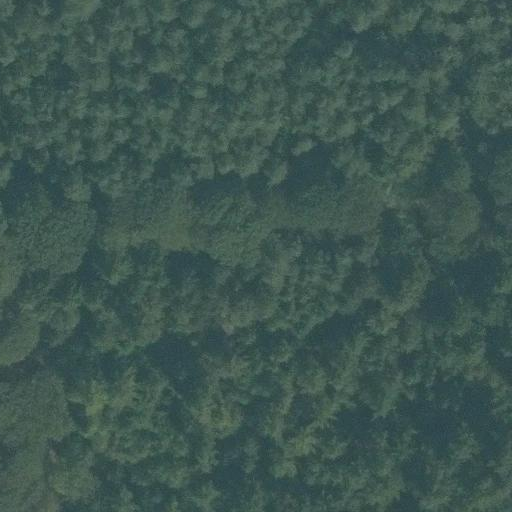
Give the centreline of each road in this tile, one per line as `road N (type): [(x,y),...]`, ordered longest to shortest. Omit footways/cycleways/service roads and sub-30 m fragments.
road 1 (track): [(0,229),(147,219),(444,230),(511,215)]
road 2 (track): [(0,351),(38,471),(32,511)]
